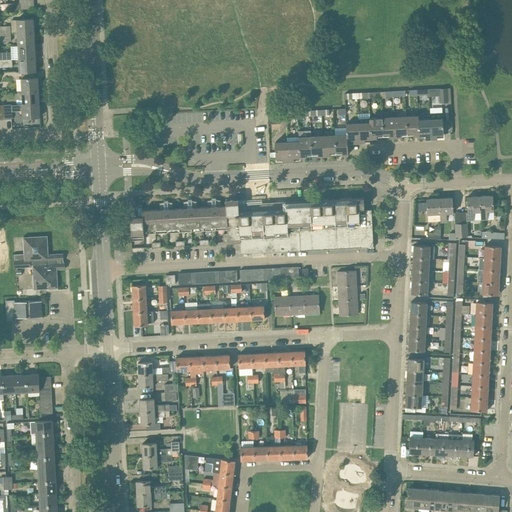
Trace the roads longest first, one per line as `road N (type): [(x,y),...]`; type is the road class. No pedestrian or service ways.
road 1 (residential): [(400,257),(104,269)]
road 2 (unclassified): [(402,182),(353,170),(205,176),(160,169)]
road 3 (residential): [(109,348),(326,337)]
road 4 (residential): [(500,480),(511,272)]
road 5 (residential): [(0,137),(49,134),(57,125),(50,0)]
road 6 (tertiary): [(118,511),(109,348)]
road 7 (residential): [(78,511),(69,350)]
road 8 (tertiary): [(90,0),(98,160)]
road 9 (residential): [(456,181),(454,145),(350,151)]
road 10 (unclassified): [(391,470),(396,333)]
road 11 (residential): [(317,465),(326,337)]
